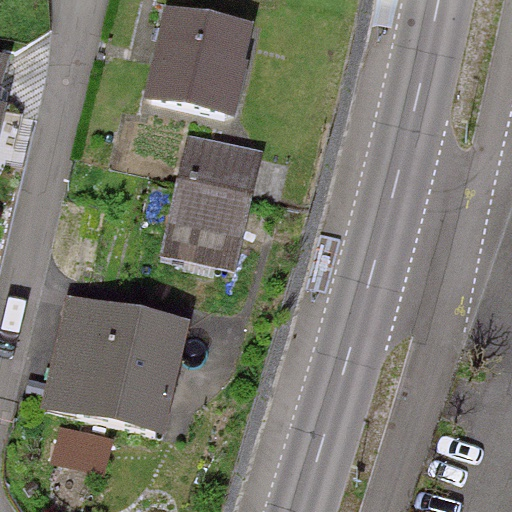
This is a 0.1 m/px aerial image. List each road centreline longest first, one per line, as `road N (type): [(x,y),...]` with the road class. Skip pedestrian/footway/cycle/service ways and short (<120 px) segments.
road 1 (primary): [(438,0),(382,239),(301,511)]
road 2 (residential): [(0,372),(73,0)]
